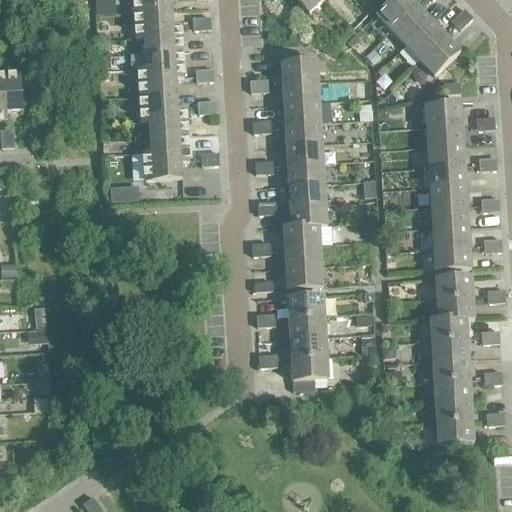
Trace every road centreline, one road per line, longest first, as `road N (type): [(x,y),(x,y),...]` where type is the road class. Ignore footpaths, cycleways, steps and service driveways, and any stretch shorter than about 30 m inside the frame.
road 1 (residential): [(234,204),(101,212),(88,0)]
road 2 (residential): [(511,206),(500,26),(474,0)]
road 3 (residential): [(234,204),(226,0)]
road 4 (residential): [(245,382),(234,204)]
